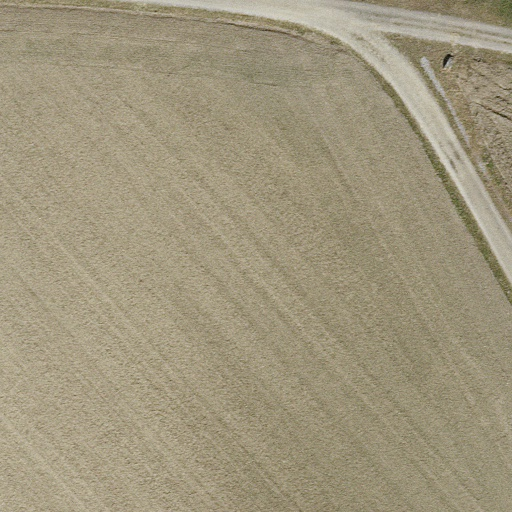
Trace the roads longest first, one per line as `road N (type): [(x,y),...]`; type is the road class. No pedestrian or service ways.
road 1 (track): [(200,0),(511,42)]
road 2 (track): [(511,252),(421,97),(361,19)]
